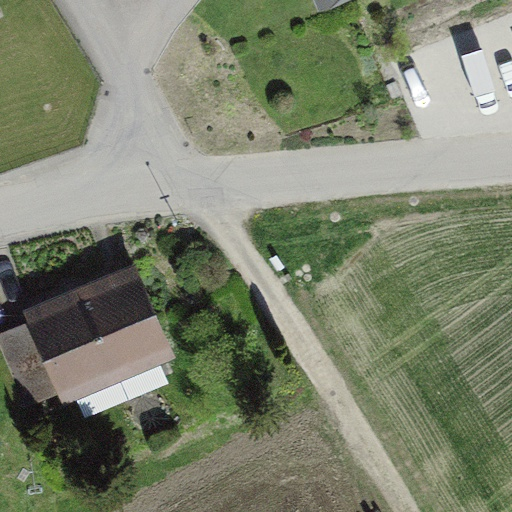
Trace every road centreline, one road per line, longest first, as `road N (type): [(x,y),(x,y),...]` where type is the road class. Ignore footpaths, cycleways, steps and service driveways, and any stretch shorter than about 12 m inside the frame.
road 1 (track): [(178,181),(389,511)]
road 2 (unclassified): [(511,162),(178,181)]
road 3 (residential): [(178,181),(76,0)]
road 4 (unclassified): [(178,181),(0,215)]
